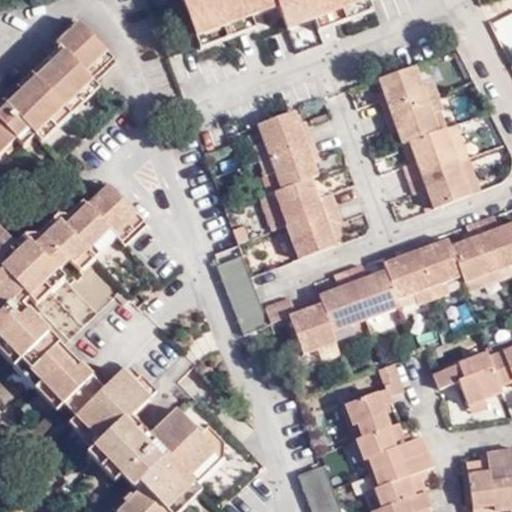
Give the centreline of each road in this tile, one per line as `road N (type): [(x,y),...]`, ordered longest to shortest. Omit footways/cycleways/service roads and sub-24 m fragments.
road 1 (residential): [(291,511),(118,29),(84,3),(0,33)]
road 2 (unknown): [(203,103),(464,16)]
road 3 (residential): [(391,234),(345,109)]
road 4 (residential): [(511,188),(391,234)]
